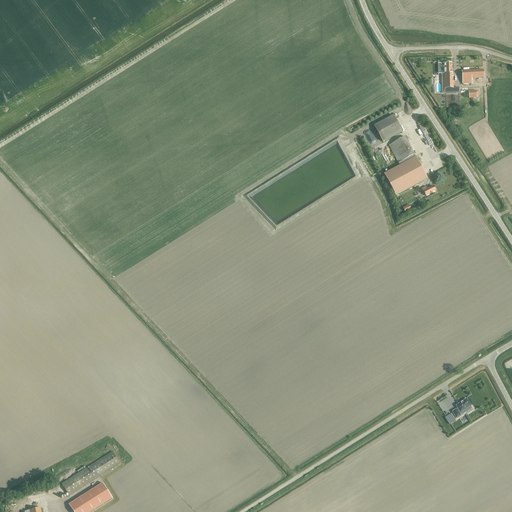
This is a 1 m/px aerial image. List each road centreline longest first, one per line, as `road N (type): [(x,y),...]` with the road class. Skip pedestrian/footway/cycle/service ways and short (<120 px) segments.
road 1 (unclassified): [(241,511),(486,358)]
road 2 (unclassified): [(511,241),(361,0)]
